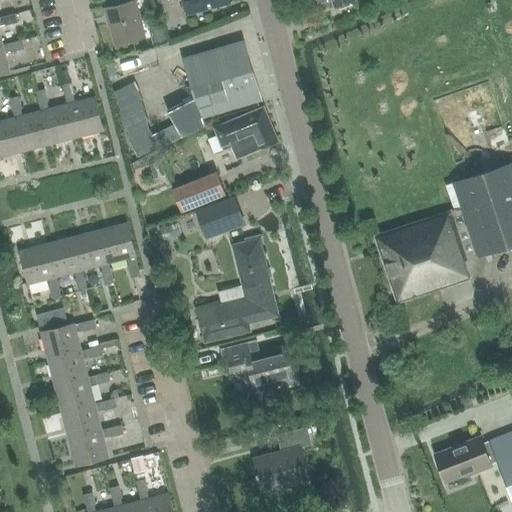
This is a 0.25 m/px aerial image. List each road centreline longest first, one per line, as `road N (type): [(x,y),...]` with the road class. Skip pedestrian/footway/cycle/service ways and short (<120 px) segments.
road 1 (tertiary): [(397,511),(266,0)]
road 2 (residential): [(221,511),(158,291)]
